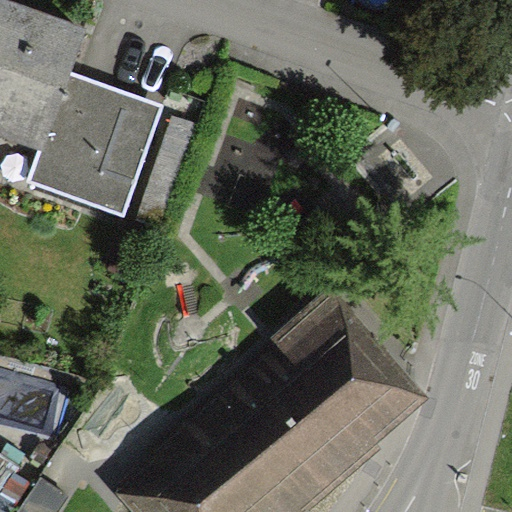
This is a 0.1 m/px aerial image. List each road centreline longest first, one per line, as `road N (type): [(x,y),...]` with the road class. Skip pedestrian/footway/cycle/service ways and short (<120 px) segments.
road 1 (residential): [(410,511),(432,472),(511,133)]
road 2 (residential): [(511,118),(187,0)]
